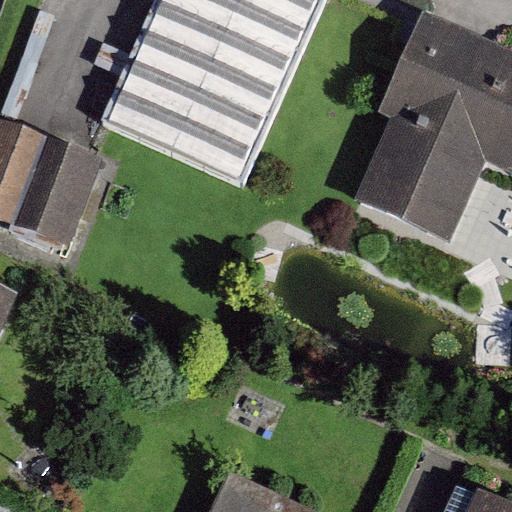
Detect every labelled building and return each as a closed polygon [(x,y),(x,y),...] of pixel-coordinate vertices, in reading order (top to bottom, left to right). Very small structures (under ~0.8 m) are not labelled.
[(326,0),(162,0),(104,129),(240,191),(326,0)] [(511,51),(438,19),(357,201),(464,248),(498,171),(511,177),(511,51)] [(115,167),(8,125),(0,145),(0,216),(83,249),(115,167)] [(0,372),(30,310),(0,295),(0,372)] [(284,511),(231,487),(219,511),(284,511)]
